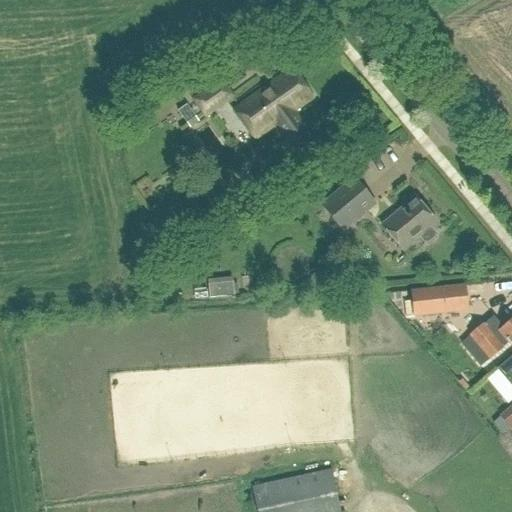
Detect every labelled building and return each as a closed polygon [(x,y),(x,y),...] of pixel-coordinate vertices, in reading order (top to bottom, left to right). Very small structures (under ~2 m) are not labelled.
[(293,112),(312,98),(291,68),(233,111),(254,140),(274,125),(282,136),(284,135),(296,152),(307,145),(307,146),(314,141),(293,112)] [(190,100),(204,120),(235,98),(220,78),(190,100)] [(186,105),(177,111),(185,123),(194,116),(186,105)] [(125,138),(145,133),(140,115),(120,121),(125,138)] [(320,206),(343,232),(376,204),(353,177),(320,206)] [(434,222),(413,197),(380,225),(401,250),(418,236),(422,241),(426,241),(432,237),(432,232),(428,227),(434,222)] [(326,274),(312,275),(313,290),(327,288),(326,274)] [(232,282),(207,285),(209,298),(233,295),(232,282)] [(411,292),(414,317),(467,311),(465,286),(411,292)] [(483,323),(469,335),(489,359),(503,347),(508,343),(511,348),(511,317),(502,326),(499,323),(493,315),(483,323)] [(511,354),(496,368),(511,386),(511,354)] [(499,417),(492,422),(502,435),(509,429),(499,417)] [(339,511),(337,502),(335,491),(330,470),(251,487),(256,511),(339,511)]
